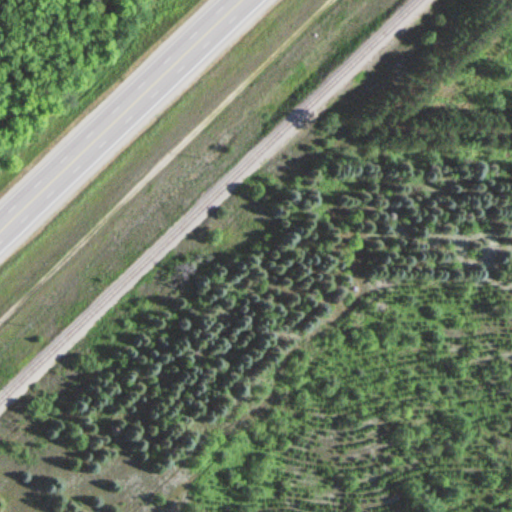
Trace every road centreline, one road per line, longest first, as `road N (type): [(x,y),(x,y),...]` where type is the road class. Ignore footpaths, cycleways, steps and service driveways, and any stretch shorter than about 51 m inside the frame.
road 1 (track): [(336,0),(0,323)]
road 2 (primary): [(234,0),(0,227)]
